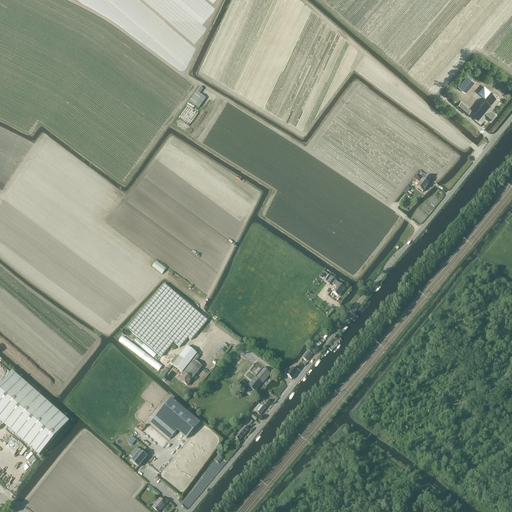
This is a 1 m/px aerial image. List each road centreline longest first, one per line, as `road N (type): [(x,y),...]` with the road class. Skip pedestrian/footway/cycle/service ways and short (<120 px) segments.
road 1 (unclassified): [(187,511),(511,117)]
road 2 (track): [(303,0),(482,153)]
road 3 (track): [(437,99),(319,0)]
road 4 (track): [(366,439),(464,511)]
